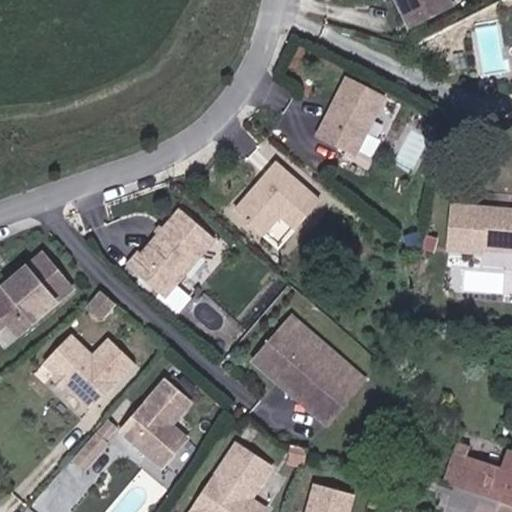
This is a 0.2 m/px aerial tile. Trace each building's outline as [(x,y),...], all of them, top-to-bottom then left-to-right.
[(459,2),(458,0),(406,0),(417,23),(459,2)] [(356,151),(390,92),(354,71),(320,130),(356,151)] [(319,196),(274,161),(237,209),(265,230),(276,215),(294,229),(319,196)] [(511,204),(446,197),(441,248),(511,254),(511,204)] [(219,235),(185,206),(146,253),(143,250),(132,263),(170,295),(219,235)] [(0,316),(15,335),(69,288),(40,254),(0,288),(0,316)] [(351,374),(296,322),(264,356),(333,421),(351,403),(336,390),(351,374)] [(117,381),(69,335),(43,362),(91,408),(117,381)] [(159,348),(145,336),(132,351),(147,363),(159,348)] [(191,401),(166,378),(121,429),(163,466),(188,438),(172,423),(191,401)] [(73,459),(86,470),(121,429),(108,418),(73,459)] [(453,484),(443,511),(511,511),(511,449),(510,449),(505,463),(471,451),(474,442),(459,437),(444,481),(453,484)] [(273,467),(239,444),(192,499),(210,511),(264,511),(266,509),(251,498),(273,467)] [(352,511),(357,495),(314,484),(306,511),(352,511)]
